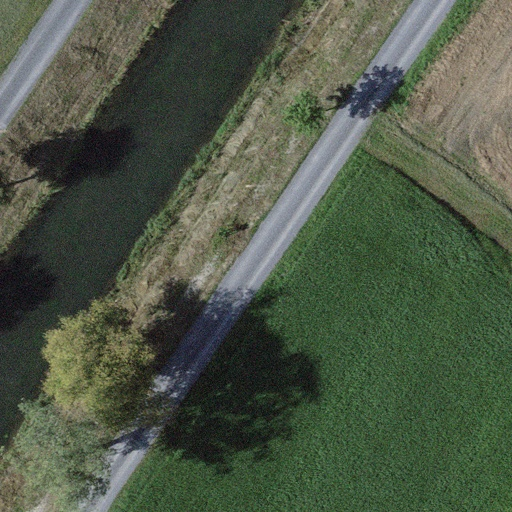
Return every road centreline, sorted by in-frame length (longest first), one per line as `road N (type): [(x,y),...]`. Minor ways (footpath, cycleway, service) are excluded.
road 1 (track): [(454,0),(107,511)]
road 2 (track): [(88,0),(0,131)]
